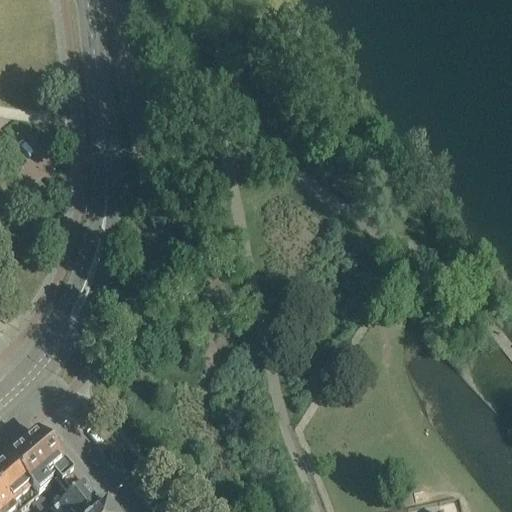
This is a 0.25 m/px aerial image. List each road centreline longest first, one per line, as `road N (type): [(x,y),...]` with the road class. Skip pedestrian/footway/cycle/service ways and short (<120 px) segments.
road 1 (unclassified): [(30,382),(85,291),(103,234),(107,175),(87,0)]
road 2 (unclassified): [(138,511),(30,382)]
